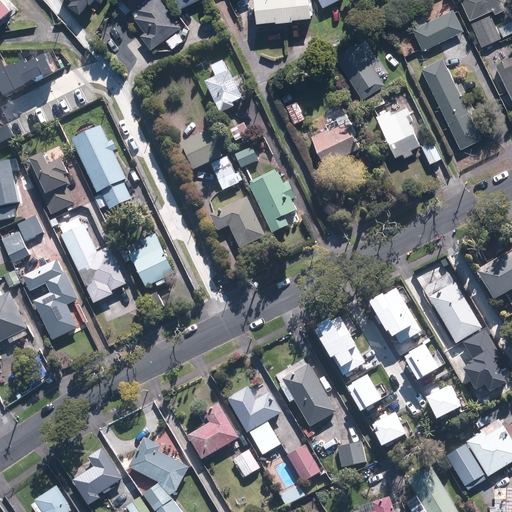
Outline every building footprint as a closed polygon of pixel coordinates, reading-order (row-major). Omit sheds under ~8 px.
[(5,0),(0,0),(0,25),(16,12),(5,0)] [(69,0),(72,2),(68,6),(79,15),(82,11),(84,12),(94,0),(96,0),(100,3),(101,0),(69,0)] [(181,28),(160,0),(147,0),(135,9),(139,15),(135,18),(145,33),(141,36),(151,50),(181,28)] [(175,0),(180,9),(197,0),(175,0)] [(314,18),(311,0),(256,0),(259,23),(314,18)] [(506,0),(459,0),(469,21),(492,11),(494,14),(509,8),(506,0)] [(422,52),(463,32),(453,10),(412,30),(422,52)] [(511,12),(495,21),(499,30),(511,24),(511,12)] [(481,47),(500,39),(490,15),(471,24),(476,34),(472,37),(477,48),(481,46),(481,47)] [(334,57),(362,99),(385,85),(357,43),(334,57)] [(511,49),(511,56),(494,65),(511,102),(511,44),(510,46),(511,49)] [(25,62),(34,79),(52,70),(43,53),(25,62)] [(481,140),(442,58),(420,69),(460,150),(481,140)] [(6,68),(1,59),(0,59),(0,89),(2,95),(15,88),(6,68)] [(6,68),(15,88),(34,79),(25,62),(24,59),(6,68)] [(204,83),(219,115),(233,109),(231,105),(242,100),(223,61),(210,68),(214,78),(204,83)] [(284,103),(293,98),(291,93),(281,97),(284,103)] [(373,108),(384,103),(381,95),(369,100),(373,108)] [(294,124),(304,119),(296,102),(286,107),(294,124)] [(376,117),(395,157),(402,153),(404,157),(412,153),(410,149),(419,145),(409,122),(412,120),(406,108),(391,115),(389,111),(376,117)] [(337,126),(324,132),(323,130),(310,136),(323,165),(358,148),(353,136),(355,135),(348,120),(347,121),(344,114),(334,119),(337,126)] [(0,121),(0,139),(12,134),(5,119),(0,121)] [(230,131),(235,142),(249,136),(244,124),(230,131)] [(109,144),(101,127),(71,141),(97,195),(101,193),(110,210),(132,200),(124,182),(127,181),(113,153),(116,151),(112,142),(109,144)] [(195,170),(222,157),(209,130),(181,143),(195,170)] [(420,147),(428,164),(440,158),(432,142),(420,147)] [(241,168),(258,160),(253,149),(235,157),(241,168)] [(70,175),(64,162),(50,168),(44,155),(27,164),(52,218),(79,205),(66,177),(70,175)] [(210,164),(223,191),(240,183),(227,156),(210,164)] [(0,207),(18,204),(9,162),(0,163),(0,207)] [(284,186),(278,173),(249,187),(272,235),(288,227),(284,218),(296,212),(290,200),(295,198),(288,183),(284,186)] [(107,206),(102,195),(95,198),(101,209),(107,206)] [(266,236),(247,197),(210,215),(218,232),(229,227),(240,249),(266,236)] [(0,220),(16,218),(15,207),(0,209),(0,220)] [(26,242),(44,233),(37,216),(27,220),(27,221),(18,225),(26,242)] [(64,235),(61,236),(94,305),(113,296),(112,293),(126,285),(109,248),(97,253),(84,225),(82,226),(79,219),(60,228),(64,235)] [(120,232),(116,224),(110,227),(114,235),(120,232)] [(30,255),(19,231),(3,239),(14,262),(30,255)] [(174,274),(155,235),(141,242),(144,249),(129,256),(132,265),(134,264),(145,288),(174,274)] [(511,248),(475,270),(491,297),(511,285),(511,248)] [(79,300),(65,271),(63,272),(58,261),(23,277),(30,291),(32,291),(36,300),(34,301),(53,341),(79,329),(68,305),(79,300)] [(17,272),(5,277),(11,289),(22,284),(17,272)] [(480,326),(454,280),(427,296),(454,341),(480,326)] [(394,285),(368,298),(387,334),(392,332),(396,339),(416,328),(394,285)] [(0,343),(27,331),(9,294),(0,298),(0,297),(0,343)] [(345,308),(317,323),(340,366),(368,351),(345,308)] [(424,335),(400,350),(416,376),(440,361),(424,335)] [(489,372),(479,353),(459,364),(470,383),(489,372)] [(335,412),(307,364),(281,380),(309,427),(335,412)] [(364,367),(339,382),(356,409),(381,394),(364,367)] [(433,414),(444,408),(458,401),(444,375),(430,382),(419,388),(433,414)] [(226,399),(246,434),(280,414),(269,393),(255,401),(247,387),(226,399)] [(201,460),(237,439),(217,404),(202,413),(208,423),(186,436),(201,460)] [(365,420),(377,439),(402,423),(390,404),(365,420)] [(511,441),(502,426),(485,436),(482,432),(466,442),(487,477),(511,462),(511,441)] [(314,436),(309,428),(303,432),(308,440),(314,436)] [(176,511),(168,500),(173,497),(169,493),(170,493),(176,489),(189,465),(158,449),(160,444),(144,435),(129,465),(159,481),(143,493),(155,510),(156,509),(158,511),(176,511)] [(362,443),(338,448),(342,468),(366,463),(362,443)] [(73,476),(89,502),(101,494),(99,491),(123,475),(103,444),(88,454),(94,463),(73,476)] [(487,479),(466,445),(446,456),(467,491),(487,479)] [(321,473),(306,446),(287,456),(303,483),(321,473)] [(260,469),(249,450),(233,460),(244,479),(260,469)] [(456,511),(431,466),(407,480),(416,497),(405,503),(410,511),(456,511)] [(275,492),(262,470),(248,478),(258,494),(261,493),(265,499),(275,492)] [(69,511),(69,500),(58,482),(35,496),(43,508),(42,511),(69,511)] [(298,483),(280,493),(287,506),(305,495),(298,483)] [(148,511),(138,495),(125,504),(123,501),(111,509),(113,511),(148,511)] [(394,511),(389,496),(372,501),(375,510),(368,511),(394,511)]
